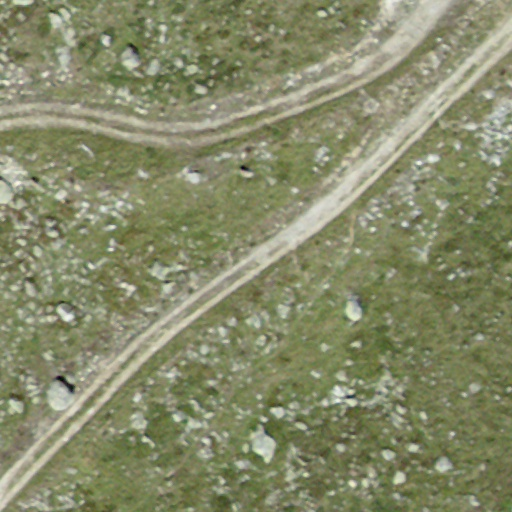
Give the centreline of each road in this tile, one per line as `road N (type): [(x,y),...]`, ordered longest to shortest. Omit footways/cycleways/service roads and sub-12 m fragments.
road 1 (track): [(0,119),(32,114),(198,130),(367,55),(410,21),(421,0)]
road 2 (track): [(336,212),(168,327),(0,495)]
road 3 (track): [(511,34),(431,106),(336,212)]
